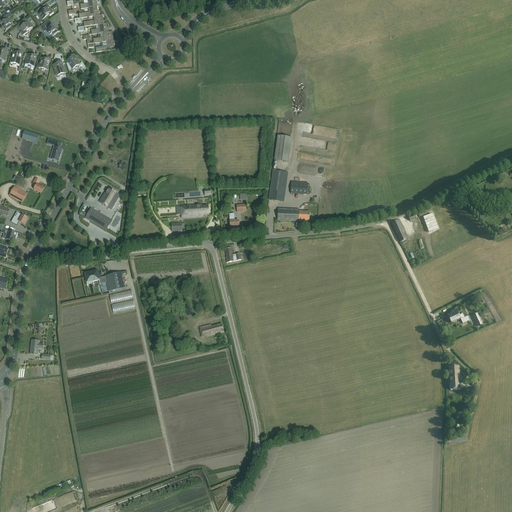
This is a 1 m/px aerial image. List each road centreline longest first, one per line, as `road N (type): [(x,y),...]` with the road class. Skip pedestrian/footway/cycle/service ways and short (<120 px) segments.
road 1 (unclassified): [(210,245),(256,429),(251,467),(227,511)]
road 2 (tertiary): [(33,252),(112,109),(160,56)]
road 3 (unclassified): [(33,252),(54,259),(210,245)]
road 4 (unclassified): [(384,223),(443,342),(473,375)]
road 5 (unclassified): [(210,245),(384,223)]
road 6 (track): [(216,511),(199,473),(94,511)]
road 7 (unclassified): [(384,223),(511,159)]
